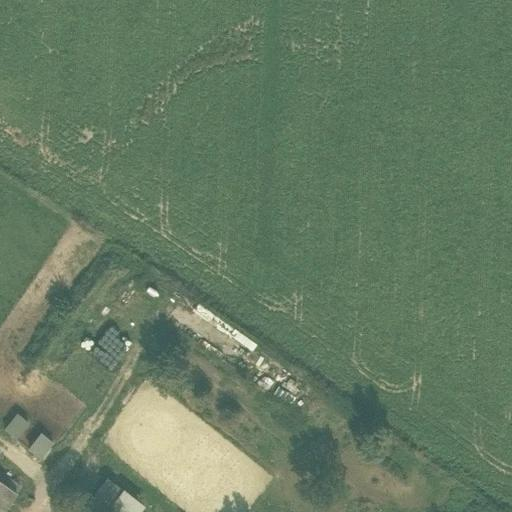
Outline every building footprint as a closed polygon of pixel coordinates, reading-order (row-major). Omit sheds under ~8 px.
[(30,425),(18,415),(4,431),(16,442),(30,425)] [(54,444),(41,435),(28,452),(40,462),(54,444)] [(0,465),(0,483),(17,495),(25,483),(0,465)] [(102,511),(107,511),(124,491),(108,478),(89,502),(102,511)] [(0,511),(4,511),(17,495),(0,483),(0,511)] [(142,511),(146,508),(124,491),(107,511),(142,511)]
